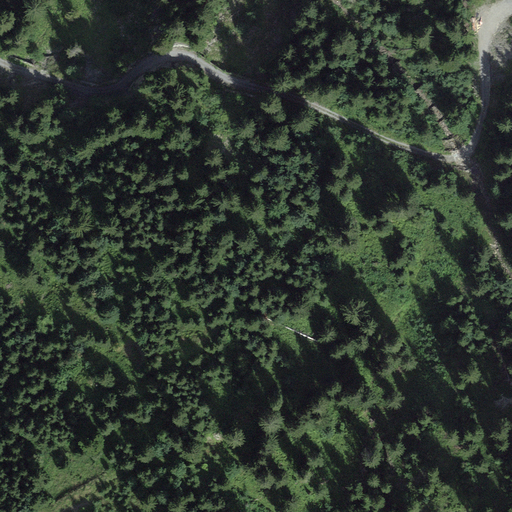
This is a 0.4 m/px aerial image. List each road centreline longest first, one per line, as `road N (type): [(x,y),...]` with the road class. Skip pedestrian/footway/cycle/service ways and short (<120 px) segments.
road 1 (track): [(511,5),(483,39),(478,135),(471,151),(455,159),(224,79),(180,53),(84,89),(0,60)]
road 2 (track): [(47,511),(120,471),(172,457)]
